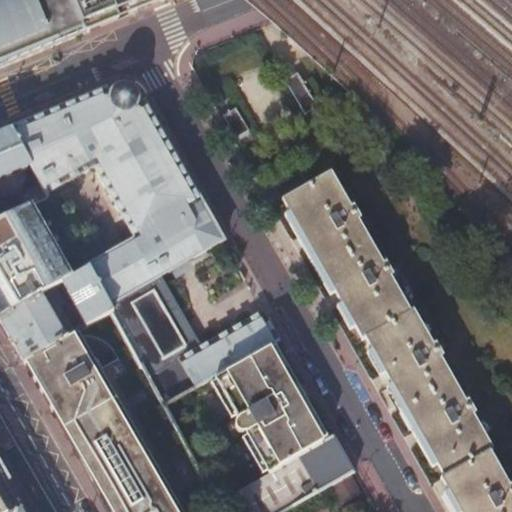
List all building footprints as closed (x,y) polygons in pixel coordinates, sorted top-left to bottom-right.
[(0,68),(50,48),(84,35),(70,0),(2,0),(0,1),(0,68)] [(70,0),(84,35),(89,32),(86,24),(125,8),(128,16),(166,0),(70,0)] [(277,81),(298,116),(311,109),(290,73),(277,81)] [(269,347),(279,342),(262,313),(262,312),(201,347),(196,350),(156,281),(161,278),(223,243),(144,106),(138,101),(137,96),(134,92),(129,88),(124,87),(121,87),(118,88),(114,90),(112,93),(103,92),(11,131),(31,169),(42,188),(46,196),(47,195),(64,185),(93,169),(134,241),(104,258),(86,268),(88,271),(89,270),(108,307),(112,314),(111,314),(162,408),(211,380),(269,347)] [(229,109),(215,116),(229,141),(243,133),(229,109)] [(0,221),(28,208),(48,198),(47,195),(46,196),(42,188),(2,208),(0,203),(0,181),(31,169),(11,131),(0,135),(0,221)] [(352,333),(398,307),(317,166),(269,194),(292,235),(345,326),(350,335),(352,333)] [(64,185),(104,258),(134,241),(93,169),(64,185)] [(0,319),(51,292),(62,285),(70,281),(28,208),(0,221),(0,319)] [(86,328),(111,314),(112,314),(108,307),(89,270),(88,271),(70,281),(62,285),(86,328)] [(201,347),(161,278),(156,281),(196,350),(201,347)] [(0,325),(12,346),(22,364),(74,334),(51,292),(0,319),(0,325)] [(398,307),(352,333),(389,397),(432,472),(478,445),(481,444),(401,305),(398,307)] [(38,391),(52,415),(108,384),(78,332),(74,334),(22,364),(38,391)] [(241,432),(265,476),(323,444),(269,347),(211,380),(234,420),(236,420),(238,420),(241,421),(243,423),(244,428),(243,430),(241,432)] [(105,505),(108,511),(182,511),(108,384),(52,415),(105,505)] [(218,511),(284,511),(353,473),(345,459),(334,438),(323,444),(265,476),(215,505),(218,511)] [(432,472),(428,474),(434,484),(450,511),(511,511),(511,504),(478,445),(432,472)] [(0,511),(16,511),(22,509),(11,490),(0,471),(0,511)] [(358,491),(350,477),(332,487),(339,500),(358,491)]
